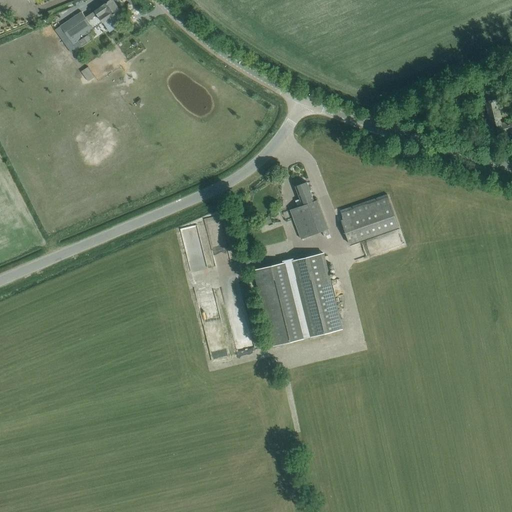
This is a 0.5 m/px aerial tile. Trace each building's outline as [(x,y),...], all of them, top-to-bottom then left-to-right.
[(120,11),(112,0),(110,0),(94,11),(99,18),(106,13),(110,18),(120,11)] [(89,26),(90,25),(81,12),(61,26),(70,39),(84,30),(86,33),(92,29),(89,26)] [(93,66),(90,69),(96,77),(101,74),(96,65),(93,66)] [(511,121),(502,124),(501,120),(502,120),(497,99),(486,102),(494,136),(511,132),(511,121)] [(330,234),(317,200),(314,201),(307,182),(295,186),(302,205),(290,210),(301,239),(322,231),(324,236),(330,234)] [(399,227),(387,194),(340,211),(343,219),(341,220),(350,244),(399,227)] [(265,218),(257,221),(259,227),(267,225),(265,218)] [(192,271),(208,269),(207,258),(204,258),(202,244),(189,246),(192,271)] [(254,270),(273,346),(342,329),(323,253),(294,260),(294,258),(283,261),(283,262),(254,270)] [(214,360),(230,356),(218,299),(210,300),(211,307),(205,308),(204,303),(202,303),(205,317),(219,314),(221,324),(216,325),(217,327),(208,329),(214,360)]
